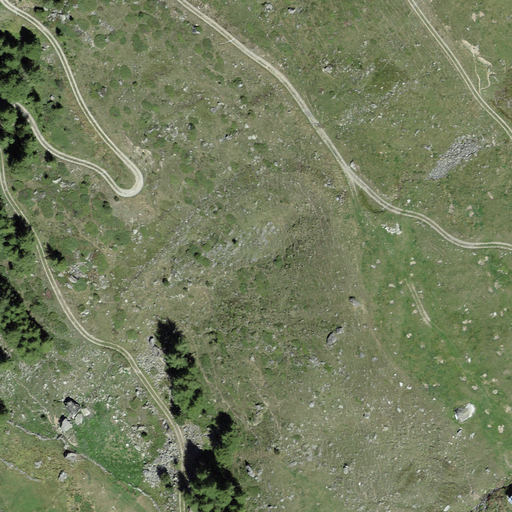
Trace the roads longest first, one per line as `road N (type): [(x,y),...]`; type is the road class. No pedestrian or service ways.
road 1 (track): [(178,0),(267,66),(369,193),(458,243),(511,248)]
road 2 (track): [(0,92),(27,113),(56,155),(100,171),(128,194),(138,180),(82,104),(55,45),(5,0)]
road 3 (track): [(0,175),(66,311),(86,336),(127,357),(175,430),(180,511)]
road 4 (track): [(344,168),(357,206),(425,320),(483,389),(511,473)]
road 5 (track): [(511,137),(411,0)]
